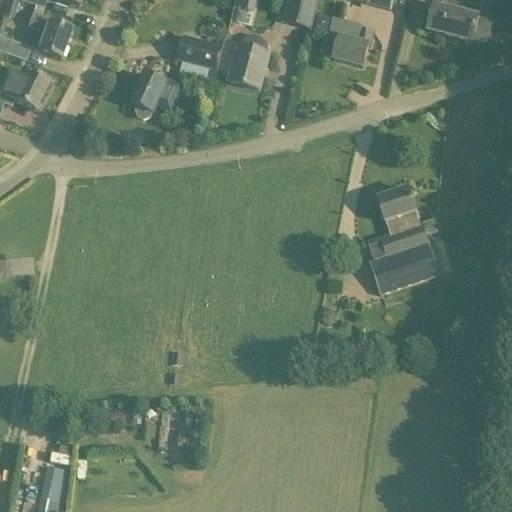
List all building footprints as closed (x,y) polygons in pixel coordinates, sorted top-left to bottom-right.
[(15,0),(15,2),(35,9),(42,12),(46,0),(15,0)] [(81,0),(55,0),(54,3),(78,11),(81,0)] [(236,0),(234,11),(253,16),(256,0),(236,0)] [(289,0),(282,27),(311,34),(318,0),(289,0)] [(393,0),(355,0),(355,4),(390,13),(393,0)] [(471,45),(471,44),(480,46),(487,43),(491,27),(485,22),(477,20),(480,11),(464,7),(465,0),(443,0),(440,11),(435,9),(428,34),(471,45)] [(70,34),(47,26),(49,22),(40,19),(42,12),(35,9),(27,30),(44,36),(37,55),(59,63),(70,34)] [(0,33),(0,37),(17,43),(22,26),(3,21),(0,33)] [(362,71),(368,48),(371,49),(374,36),(361,32),(362,30),(333,22),(329,38),(338,40),(332,63),(362,71)] [(240,50),(238,50),(224,46),(216,75),(231,79),(229,86),(258,94),(267,58),(264,57),(265,53),(265,46),(260,40),(252,39),(245,42),(242,44),(240,50)] [(0,55),(25,64),(30,51),(0,40),(0,55)] [(177,64),(215,74),(221,50),(183,40),(177,64)] [(10,76),(1,94),(0,93),(0,115),(3,107),(11,109),(13,104),(34,115),(48,86),(26,75),(22,82),(10,76)] [(150,121),(156,110),(171,117),(183,90),(163,81),(161,86),(144,78),(130,107),(137,110),(135,114),(137,120),(143,124),(150,121)] [(378,203),(385,224),(390,238),(380,241),(386,259),(368,265),(380,299),(440,279),(428,245),(437,242),(435,237),(440,236),(437,226),(421,231),(416,214),(407,194),(378,203)] [(46,469),(40,511),(65,511),(71,473),(46,469)]
